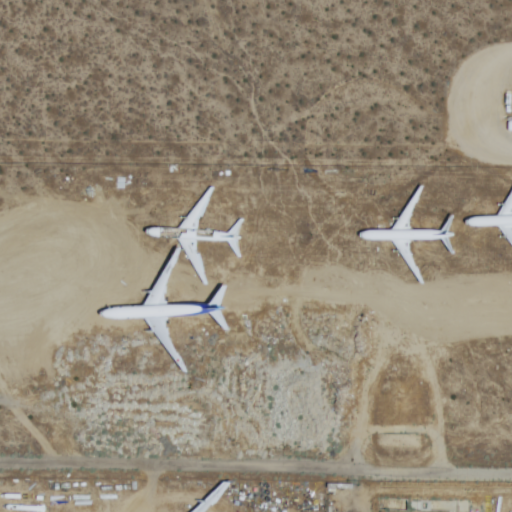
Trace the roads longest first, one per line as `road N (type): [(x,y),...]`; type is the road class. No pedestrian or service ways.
road 1 (track): [(0,469),(366,476)]
road 2 (track): [(359,463),(273,459),(0,400)]
